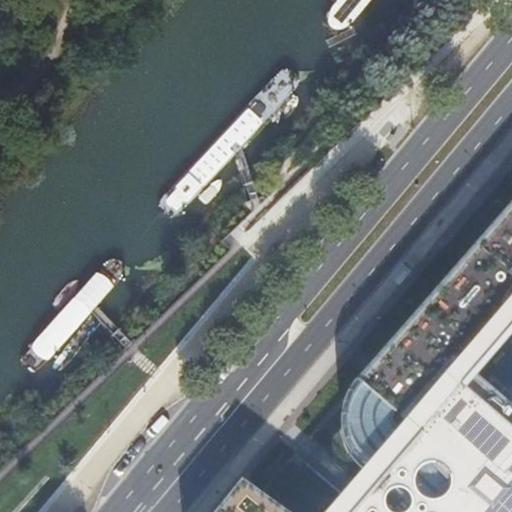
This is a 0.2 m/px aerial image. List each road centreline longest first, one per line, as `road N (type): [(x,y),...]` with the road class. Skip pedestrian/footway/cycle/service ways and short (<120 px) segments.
road 1 (primary): [(511,39),(130,493)]
road 2 (primary): [(171,511),(511,106)]
